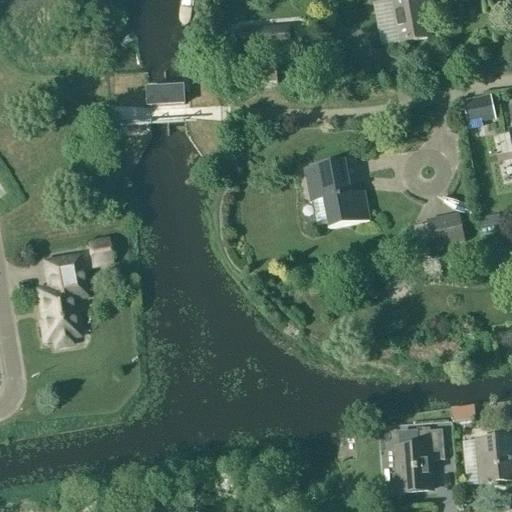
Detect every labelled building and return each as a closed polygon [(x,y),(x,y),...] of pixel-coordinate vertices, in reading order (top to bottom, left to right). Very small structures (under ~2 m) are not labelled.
[(392,1),(400,44),(429,39),(425,16),(428,15),(425,0),(383,0),(384,2),(392,1)] [(239,31),(240,49),(290,46),(288,27),(239,31)] [(257,75),(258,86),(278,84),(277,73),(257,75)] [(183,85),(148,88),(148,108),(184,106),(183,85)] [(490,97),(463,102),(468,127),(495,122),(490,97)] [(323,201),(329,230),(369,222),(364,193),(351,195),(344,163),(304,170),(310,204),(323,201)] [(464,245),(459,216),(426,222),(427,225),(413,228),(418,253),(464,245)] [(511,236),(493,240),(498,262),(511,259),(511,236)] [(88,247),(90,263),(110,259),(107,243),(88,247)] [(57,349),(70,347),(71,344),(69,328),(75,326),(78,324),(76,314),(74,313),(72,301),(86,298),(79,258),(44,264),(49,290),(37,292),(42,323),(40,323),(44,344),(54,342),(54,347),(57,349)] [(397,270),(384,272),(387,286),(400,283),(397,270)] [(511,483),(511,427),(511,428),(511,432),(511,439),(476,442),(481,486),(511,483)] [(431,490),(429,463),(444,462),(442,432),(417,434),(418,450),(392,452),(395,493),(431,490)]
